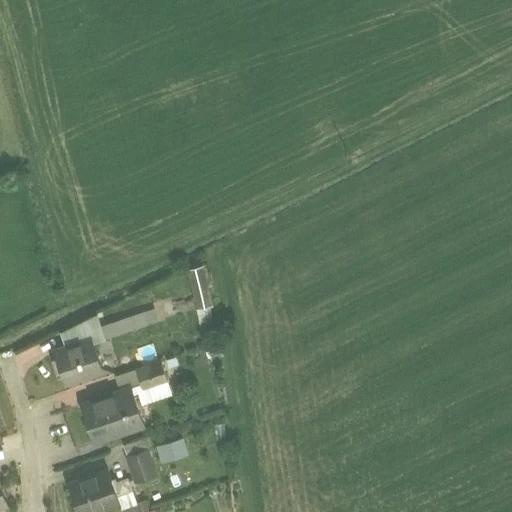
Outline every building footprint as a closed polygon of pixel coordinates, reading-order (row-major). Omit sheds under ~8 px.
[(158,310),(105,325),(109,338),(162,322),(158,310)] [(95,334),(97,341),(109,338),(105,325),(101,312),(64,333),(67,342),(95,334)] [(69,384),(107,373),(97,341),(95,334),(67,342),(58,345),(69,384)] [(135,381),(142,406),(176,395),(165,359),(118,374),(122,385),(135,381)] [(82,401),(96,443),(137,431),(136,429),(148,425),(142,406),(135,381),(122,385),(116,387),(117,390),(82,401)] [(126,446),(129,456),(152,449),(156,447),(152,437),(126,446)] [(129,456),(138,482),(161,474),(152,449),(129,456)] [(0,511),(2,511),(19,506),(4,465),(0,466),(0,511)] [(112,466),(69,480),(79,511),(95,511),(94,509),(108,504),(110,510),(123,505),(125,505),(117,481),(112,466)] [(132,476),(117,481),(125,505),(123,505),(124,511),(142,505),(141,502),(132,476)] [(142,505),(124,511),(151,511),(152,511),(148,500),(141,502),(142,505)]
